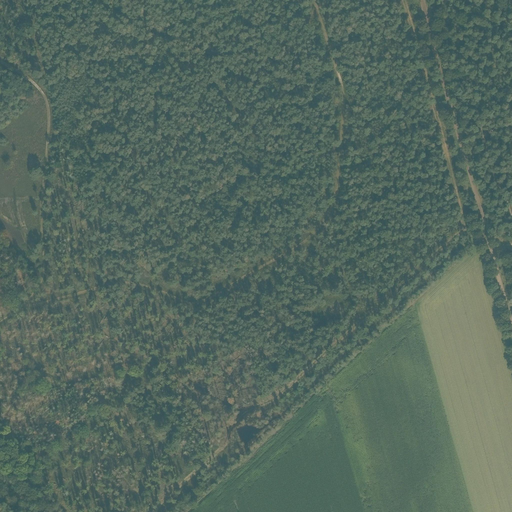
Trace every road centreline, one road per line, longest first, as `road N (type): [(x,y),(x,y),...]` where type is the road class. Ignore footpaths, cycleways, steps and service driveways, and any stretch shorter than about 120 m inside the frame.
road 1 (track): [(487,237),(468,240),(174,511)]
road 2 (track): [(0,323),(42,267),(45,103),(0,64)]
road 3 (track): [(487,237),(420,0)]
